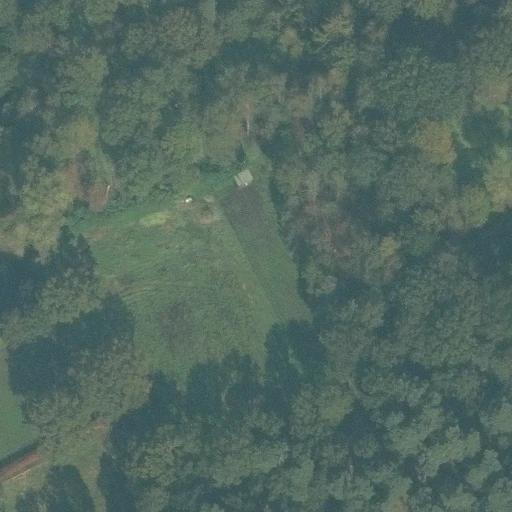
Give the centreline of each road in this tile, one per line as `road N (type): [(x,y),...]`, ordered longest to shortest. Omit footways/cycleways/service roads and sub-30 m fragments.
road 1 (track): [(511,358),(354,434)]
road 2 (track): [(354,434),(233,511)]
